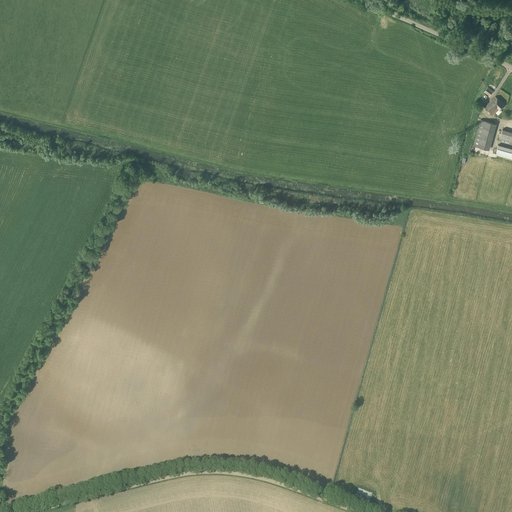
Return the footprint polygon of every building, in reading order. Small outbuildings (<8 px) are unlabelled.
[(489,96),(493,91),(488,87),(484,92),(489,96)] [(482,103),(487,96),(484,94),(479,100),(482,103)] [(500,110),(504,106),(495,97),(484,107),(492,116),(499,109),(500,110)] [(479,123),(473,146),(489,150),(496,124),(480,119),(479,123)] [(511,143),(511,132),(502,129),(499,140),(511,143)] [(511,159),(511,148),(498,145),(495,155),(511,159)]
